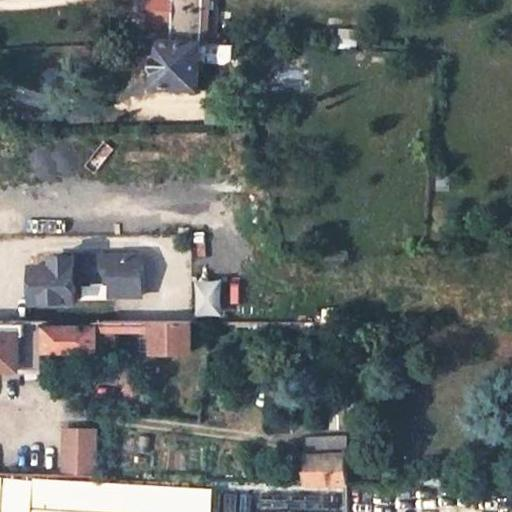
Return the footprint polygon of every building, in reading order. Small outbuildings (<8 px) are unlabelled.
[(175,0),(174,40),(205,42),(206,0),(175,0)] [(158,39),(156,84),(203,86),(205,42),(174,40),(158,39)] [(121,254),(121,255),(122,298),(151,297),(150,255),(121,254)] [(121,267),(121,255),(57,255),(57,264),(36,264),(37,300),(79,300),(78,279),(116,279),(116,276),(116,267),(121,267)] [(226,312),(226,276),(199,276),(199,312),(226,312)] [(324,307),(323,319),(343,319),(343,308),(324,307)] [(0,319),(0,329),(22,330),(23,366),(44,366),(43,320),(0,319)] [(193,350),(192,319),(155,320),(155,330),(155,349),(193,350)] [(116,329),(116,320),(96,320),(96,326),(49,326),(50,349),(99,348),(98,344),(117,343),(116,329)] [(155,320),(116,320),(116,329),(155,330),(155,320)] [(0,365),(23,366),(22,330),(0,329),(0,365)] [(365,375),(344,375),(344,394),(332,395),(334,426),(367,425),(365,375)] [(98,430),(67,430),(66,476),(97,477),(98,430)] [(308,453),(309,481),(349,481),(347,436),(307,437),(308,453)] [(294,453),(295,480),(309,481),(308,453),(294,453)] [(0,511),(32,511),(36,476),(0,474),(0,511)] [(66,476),(39,476),(37,511),(173,511),(176,478),(97,477),(66,476)]
